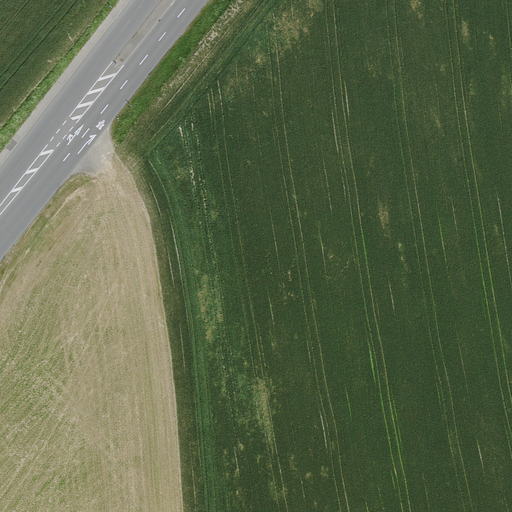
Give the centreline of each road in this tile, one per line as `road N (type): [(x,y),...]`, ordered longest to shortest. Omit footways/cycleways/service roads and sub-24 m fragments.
road 1 (secondary): [(168,0),(0,214)]
road 2 (track): [(66,129),(119,175),(134,199),(147,255)]
